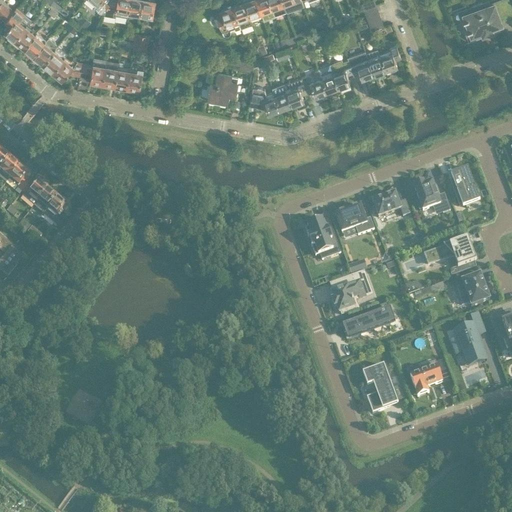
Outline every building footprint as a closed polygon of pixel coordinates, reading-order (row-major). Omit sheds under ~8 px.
[(88,0),(95,6),(94,7),(95,8),(100,12),(104,15),(110,0),(88,0)] [(128,12),(130,0),(110,0),(104,15),(116,17),(116,15),(127,17),(128,12)] [(142,0),(130,0),(128,12),(140,14),(142,0)] [(155,0),(142,0),(140,14),(152,16),(155,0)] [(238,3),(233,5),(241,28),(252,23),(250,17),(243,0),(238,2),(238,3)] [(243,0),(250,17),(261,13),(256,0),(243,0)] [(256,0),(261,13),(273,9),(269,0),(256,0)] [(269,0),(273,9),(275,15),(286,11),(286,10),(282,0),(269,0)] [(282,0),(286,10),(303,4),(301,0),(282,0)] [(369,0),(362,3),(364,9),(376,5),(374,0),(369,0)] [(487,1),(482,3),(482,1),(472,5),(473,7),(463,11),(465,18),(463,19),(464,21),(464,20),(468,29),(467,29),(467,31),(470,30),(472,34),(490,28),(491,29),(489,30),(490,31),(492,30),(497,28),(496,25),(501,23),(500,20),(511,15),(511,10),(508,0),(499,0),(492,2),(493,3),(489,5),(487,1)] [(14,10),(7,5),(0,13),(0,15),(5,20),(14,10)] [(221,10),(221,11),(216,13),(223,32),(223,33),(224,34),(225,35),(226,35),(227,35),(228,35),(229,35),(230,35),(230,34),(231,33),(231,32),(231,31),(232,31),(231,30),(231,29),(235,28),(235,30),(241,28),(233,5),(221,10)] [(376,5),(364,9),(366,15),(378,11),(376,5)] [(13,40),(27,24),(31,18),(17,6),(14,10),(5,20),(10,24),(4,31),(9,35),(8,36),(13,40)] [(379,13),(367,17),(369,24),(382,19),(379,13)] [(82,14),(75,23),(84,30),(91,21),(82,14)] [(382,19),(369,24),(372,30),(384,25),(382,19)] [(27,24),(13,40),(18,45),(19,44),(24,47),(37,32),(27,24)] [(99,25),(98,33),(107,34),(108,26),(99,25)] [(37,32),(24,47),(28,51),(27,52),(32,56),(46,40),(37,32)] [(136,33),(135,39),(148,42),(149,35),(136,33)] [(48,37),(46,40),(32,56),(37,61),(38,60),(43,63),(58,45),(48,37)] [(147,44),(135,42),(134,48),(146,50),(147,44)] [(58,45),(43,63),(47,67),(46,68),(51,72),(65,56),(68,53),(58,45)] [(215,45),(214,53),(227,55),(228,47),(215,45)] [(391,50),(380,54),(386,69),(390,68),(390,69),(395,67),(395,66),(397,65),(395,59),(401,57),(396,45),(390,47),(391,50)] [(366,52),(368,58),(374,74),(378,72),(378,73),(383,71),(386,69),(380,54),(378,48),(366,52)] [(216,53),(216,55),(214,63),(224,65),(226,55),(216,53)] [(65,56),(51,72),(56,76),(57,76),(62,79),(67,73),(84,75),(86,63),(78,61),(77,60),(76,62),(72,59),(71,61),(65,56)] [(257,58),(256,56),(250,58),(252,65),(262,61),(261,57),(257,58)] [(104,74),(106,63),(107,59),(94,57),(93,64),(86,63),(84,75),(91,77),(90,81),(96,82),(96,83),(102,84),(104,74)] [(356,61),(350,63),(354,75),(360,73),(362,78),(366,77),(367,77),(371,76),(371,75),(374,74),(368,58),(356,62),(356,61)] [(107,59),(106,63),(104,74),(102,84),(109,86),(109,84),(115,85),(119,62),(107,59)] [(354,75),(350,63),(348,59),(342,61),(341,59),(330,64),(333,71),(339,87),(343,85),(343,86),(348,84),(351,83),(348,77),(354,75)] [(124,62),(119,62),(115,85),(120,86),(120,88),(126,89),(130,68),(123,66),(124,62)] [(131,64),(130,68),(126,89),(133,90),(134,89),(140,90),(143,68),(138,67),(139,65),(131,64)] [(339,87),(333,71),(330,64),(319,68),(321,75),(327,91),(331,90),(336,89),(336,88),(339,87)] [(218,71),(218,72),(213,71),(208,98),(227,101),(228,93),(235,94),(238,76),(231,74),(231,73),(218,71)] [(309,78),(303,81),(307,92),(313,90),(315,96),(319,94),(320,95),(324,93),(324,92),(327,91),(321,75),(309,80),(309,78)] [(307,92),(303,81),(302,77),(284,84),(292,104),(296,103),(301,102),(301,101),(304,100),(302,94),(307,92)] [(292,104),(284,84),(284,83),(272,87),(273,92),(280,109),(284,107),(285,108),(289,106),(289,105),(292,104)] [(280,109),(273,92),(267,94),(265,88),(252,86),(252,92),(249,105),(266,108),(268,113),(273,112),(277,110),(280,109)] [(8,155),(3,151),(0,154),(0,172),(11,159),(7,156),(8,155)] [(15,162),(11,159),(0,172),(0,178),(6,184),(9,181),(21,166),(16,161),(15,162)] [(31,184),(26,179),(30,175),(26,171),(26,170),(21,166),(9,181),(14,185),(17,188),(23,193),(31,184)] [(468,171),(468,169),(451,176),(453,181),(450,182),(450,181),(449,181),(459,207),(460,207),(462,206),(463,208),(480,202),(479,200),(476,192),(468,171)] [(35,187),(31,184),(23,193),(25,195),(23,197),(35,207),(49,190),(44,185),(43,186),(39,182),(35,187)] [(438,198),(436,191),(435,191),(432,183),(424,186),(423,184),(415,187),(416,189),(415,190),(419,202),(416,203),(420,212),(422,211),(423,212),(440,206),(443,214),(450,211),(444,196),(438,198)] [(55,194),(49,190),(35,207),(44,215),(58,198),(54,195),(55,194)] [(410,215),(405,202),(399,204),(395,194),(373,202),(379,218),(400,210),(403,217),(410,215)] [(64,211),(67,208),(66,207),(67,206),(58,198),(44,215),(43,216),(58,228),(67,217),(61,213),(63,211),(64,211)] [(366,221),(361,207),(361,206),(360,207),(351,210),(351,211),(345,213),(345,212),(336,216),(336,215),(336,216),(342,233),(342,234),(343,234),(356,229),(359,236),(375,230),(371,219),(366,221)] [(339,249),(329,222),(323,224),(322,221),(307,226),(308,228),(305,229),(308,236),(308,237),(308,238),(309,237),(312,246),(311,247),(312,248),(316,257),(339,249)] [(24,222),(20,227),(28,233),(32,228),(24,222)] [(42,236),(32,228),(28,233),(38,241),(42,236)] [(13,247),(0,235),(0,248),(7,254),(0,262),(0,270),(8,277),(24,258),(12,248),(13,247)] [(440,249),(433,252),(434,253),(437,262),(453,256),(457,266),(457,268),(449,271),(452,277),(465,272),(464,267),(475,263),(476,262),(469,243),(468,244),(467,244),(466,241),(465,240),(462,241),(461,237),(439,245),(440,249)] [(422,242),(413,246),(413,247),(414,251),(424,247),(422,242)] [(406,261),(408,269),(424,265),(422,257),(406,261)] [(363,262),(349,267),(352,274),(366,269),(363,262)] [(333,294),(332,294),(334,300),(332,301),(335,308),(337,308),(339,314),(341,313),(342,316),(356,311),(353,303),(353,302),(365,297),(360,283),(366,280),(364,273),(343,281),(346,289),(333,294)] [(489,301),(480,276),(462,283),(463,286),(457,289),(464,306),(470,304),(471,308),(489,301)] [(444,283),(433,286),(435,293),(446,289),(444,283)] [(414,284),(406,286),(409,295),(416,292),(414,284)] [(431,289),(413,296),(415,301),(433,295),(431,289)] [(390,309),(343,327),(343,328),(345,327),(349,339),(395,322),(390,309)] [(478,314),(471,317),(473,323),(480,320),(478,314)] [(511,319),(511,318),(499,323),(502,330),(500,330),(501,333),(508,351),(511,349),(511,319)] [(486,359),(479,340),(474,325),(454,332),(465,361),(467,360),(470,367),(483,362),(486,361),(487,362),(487,361),(486,359)] [(442,383),(435,363),(419,369),(421,374),(410,378),(418,398),(429,394),(427,389),(442,383)] [(373,370),(363,374),(367,387),(374,385),(378,394),(367,398),(373,414),(384,410),(384,409),(383,409),(382,408),(389,405),(389,406),(391,405),(390,405),(388,399),(394,397),(396,403),(405,400),(400,387),(392,390),(384,366),(383,367),(373,371),(373,370)]
